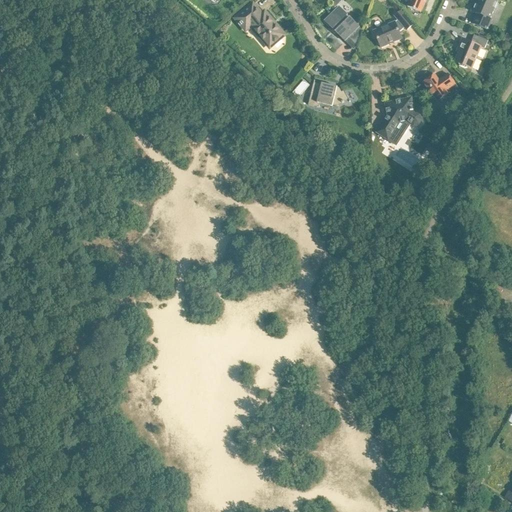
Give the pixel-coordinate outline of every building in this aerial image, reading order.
[(410,0),(408,7),(421,12),(426,0),(410,0)] [(473,24),(484,29),(488,30),(492,20),(490,19),(494,10),(497,9),(499,5),(498,2),(498,0),(478,0),(473,12),(477,14),(473,24)] [(275,26),(273,23),(273,22),(266,13),(263,16),(253,4),(236,19),(246,31),(251,26),(269,47),(272,45),(274,45),(281,40),(281,37),(284,35),(277,26),(275,26)] [(339,7),(325,21),(332,28),(330,30),(334,34),(336,32),(345,42),(348,39),(357,48),(363,31),(339,7)] [(395,22),(374,31),(381,48),(402,39),(400,33),(405,28),(407,31),(413,25),(402,11),(395,17),(398,20),(395,22)] [(455,62),(459,64),(460,66),(465,68),(468,68),(472,69),(481,48),(485,49),(488,41),(474,35),(471,43),(462,39),(458,48),(460,49),(455,62)] [(439,80),(435,75),(423,83),(437,102),(449,94),(451,97),(460,91),(448,74),(439,80)] [(315,81),(308,105),(319,108),(321,102),(338,106),(348,100),(350,102),(344,91),(342,92),(339,88),(323,84),(322,85),(315,83),(315,81)] [(297,97),(303,91),(298,87),(293,93),(297,97)] [(388,116),(377,133),(388,140),(399,123),(407,121),(414,126),(419,125),(422,120),(421,115),(414,110),(411,99),(386,104),(388,116)] [(475,480),(481,483),(487,473),(481,470),(475,480)]
